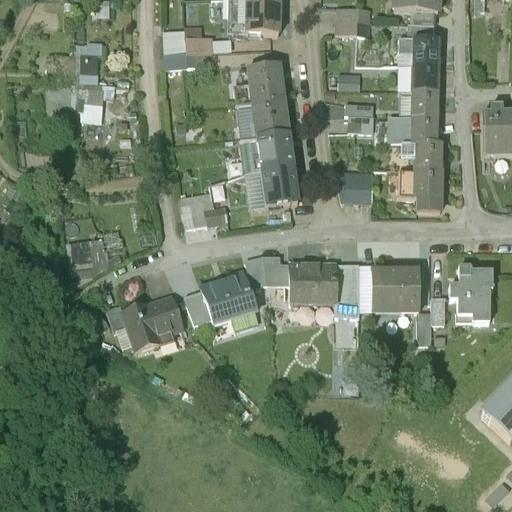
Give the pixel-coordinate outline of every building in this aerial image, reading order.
[(392,0),(392,16),(410,17),(432,18),(435,18),(435,0),(392,0)] [(245,5),(227,5),(226,41),(244,41),(275,42),(275,6),(245,5)] [(357,15),(335,14),(334,27),(356,28),(357,15)] [(367,16),(357,15),(356,28),(366,28),(367,16)] [(432,18),(410,17),(409,30),(432,31),(432,18)] [(355,42),(356,28),(334,27),(334,41),(355,42)] [(366,28),(356,28),(355,42),(365,42),(366,28)] [(409,30),(406,30),(405,44),(431,45),(432,31),(409,30)] [(183,37),(161,39),(162,62),(184,61),(183,37)] [(405,44),(398,44),(397,56),(411,56),(411,71),(437,71),(437,45),(431,45),(405,44)] [(208,48),(184,49),(184,61),(205,61),(208,60),(208,48)] [(76,89),(96,90),(97,61),(77,61),(76,89)] [(184,61),(162,62),(163,77),(185,75),(184,61)] [(205,61),(184,61),(185,75),(206,74),(205,61)] [(45,63),(46,82),(74,81),(74,62),(45,63)] [(437,71),(411,71),(411,97),(436,97),(437,71)] [(277,72),(246,76),(250,111),(281,106),(277,72)] [(342,80),(342,91),(359,90),(358,80),(342,80)] [(80,96),(80,129),(101,129),(101,96),(80,96)] [(436,97),(411,97),(410,123),(436,124),(436,97)] [(281,106),(250,111),(255,145),(286,141),(281,106)] [(344,110),(343,122),(348,122),(371,124),(371,112),(344,110)] [(499,111),(490,112),(490,119),(481,119),(482,160),(511,159),(511,121),(511,118),(499,119),(499,111)] [(348,122),(347,137),(370,138),(371,124),(348,122)] [(436,124),(410,123),(389,123),(389,149),(400,149),(436,149),(436,124)] [(286,141),(255,145),(259,179),(290,175),(286,141)] [(436,149),(400,149),(399,163),(414,164),(414,175),(438,176),(439,149),(436,149)] [(290,175),(259,179),(264,214),(295,210),(290,175)] [(414,175),(397,175),(397,202),(415,202),(438,203),(438,176),(414,175)] [(370,178),(333,177),(339,207),(370,208),(370,178)] [(228,218),(223,191),(207,194),(209,204),(213,221),(222,219),(228,218)] [(438,203),(415,202),(415,217),(438,218),(438,203)] [(209,204),(178,210),(183,239),(214,234),(213,221),(209,204)] [(222,219),(213,221),(214,234),(224,232),(222,219)] [(98,249),(64,254),(68,282),(102,277),(98,249)] [(264,292),(262,266),(244,271),(246,281),(240,283),(246,297),(264,292)] [(277,292),(277,266),(262,266),(264,292),(277,292)] [(334,272),(287,273),(288,313),(334,312),(334,272)] [(490,295),(490,276),(468,276),(468,272),(456,272),(457,290),(447,291),(448,306),(455,306),(456,321),(470,321),(470,328),(488,328),(488,295),(490,295)] [(417,277),(369,277),(370,314),(398,313),(398,318),(416,318),(417,318),(417,277)] [(240,283),(227,288),(228,289),(199,299),(212,335),(229,329),(228,326),(252,317),(246,297),(240,283)] [(443,302),(430,302),(430,318),(430,330),(443,330),(443,302)] [(170,309),(143,318),(143,316),(120,324),(119,324),(124,340),(133,364),(156,356),(154,348),(180,339),(170,309)] [(118,316),(103,321),(111,344),(124,340),(119,324),(120,324),(118,316)] [(430,330),(430,318),(417,318),(416,318),(416,350),(430,350),(430,330)] [(75,340),(88,357),(103,344),(90,328),(75,340)] [(511,385),(479,419),(508,447),(511,443),(511,385)] [(511,511),(511,473),(482,502),(491,511),(511,511)]
